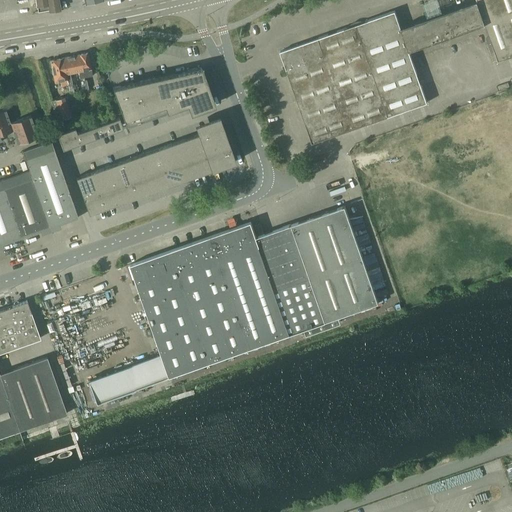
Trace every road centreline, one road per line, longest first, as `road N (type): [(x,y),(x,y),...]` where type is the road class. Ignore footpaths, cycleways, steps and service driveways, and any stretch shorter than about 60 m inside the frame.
road 1 (unclassified): [(0,283),(268,188)]
road 2 (unclassified): [(268,188),(205,0)]
road 3 (unclassified): [(329,511),(511,447)]
road 4 (primary): [(77,26),(201,0)]
